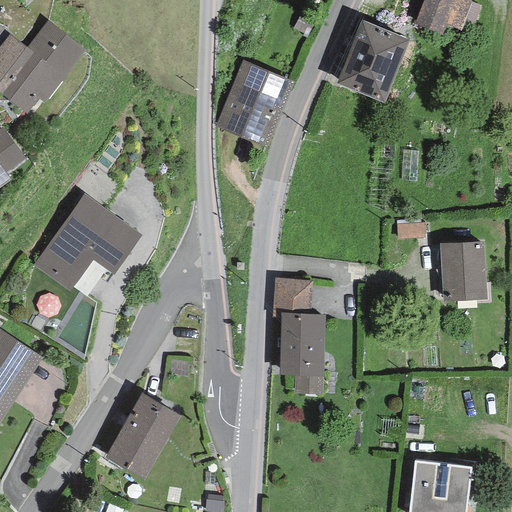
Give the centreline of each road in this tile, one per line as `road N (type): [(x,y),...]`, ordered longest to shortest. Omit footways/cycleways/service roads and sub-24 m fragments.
road 1 (secondary): [(343,0),(287,120),(265,195),(248,432)]
road 2 (unclassified): [(209,275),(177,287),(31,511)]
road 3 (residential): [(206,0),(209,275)]
road 4 (residential): [(209,275),(218,411),(223,422),(248,432)]
